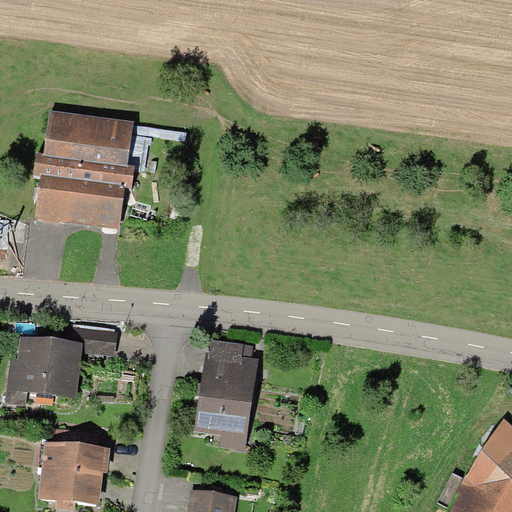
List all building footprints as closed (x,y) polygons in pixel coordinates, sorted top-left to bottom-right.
[(40,179),(35,217),(120,230),(125,191),(132,192),(135,169),(127,167),(133,127),(49,115),(43,155),(36,154),(33,178),(40,179)] [(70,327),(67,343),(83,345),(82,355),(115,359),(119,334),(70,327)] [(11,359),(5,404),(25,407),(27,395),(76,401),(82,355),(83,345),(67,343),(22,338),(19,360),(11,359)] [(202,394),(197,432),(222,436),(220,447),(246,451),(259,363),(249,361),(251,350),(214,344),(212,357),(207,357),(202,394)] [(511,511),(511,429),(504,422),(457,494),(461,498),(452,511),(511,511)] [(45,443),(38,500),(55,502),(54,510),(69,511),(75,511),(77,504),(98,507),(102,473),(107,474),(110,451),(45,443)] [(232,511),(235,500),(192,494),(189,511),(232,511)]
